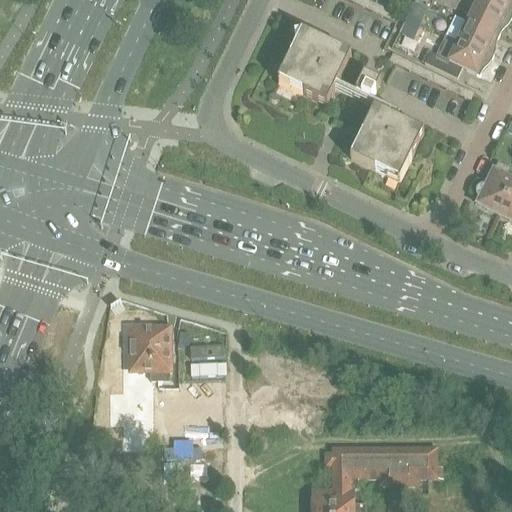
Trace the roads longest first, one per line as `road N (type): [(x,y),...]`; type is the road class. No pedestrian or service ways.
road 1 (primary): [(51,238),(511,377)]
road 2 (primary): [(511,325),(73,190)]
road 3 (residential): [(431,243),(218,139),(212,100),(261,0)]
road 4 (primary): [(73,190),(156,0)]
road 5 (residential): [(431,243),(511,78)]
road 6 (primary): [(90,0),(10,165)]
road 7 (residential): [(235,511),(235,349)]
road 8 (secondary): [(0,367),(51,238)]
